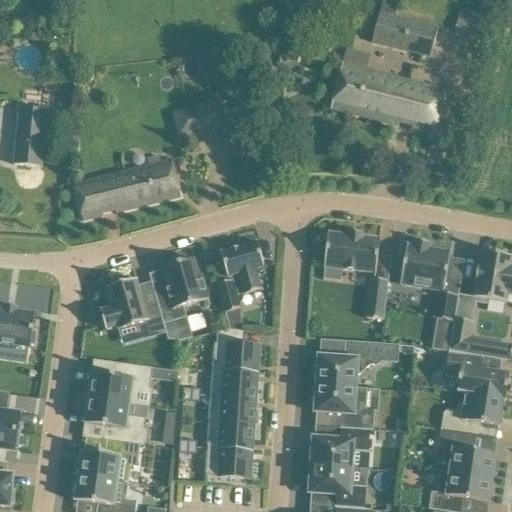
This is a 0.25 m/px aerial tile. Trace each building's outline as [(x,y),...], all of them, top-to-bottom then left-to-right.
[(459,10),(454,33),(478,39),(483,16),(459,10)] [(437,29),(380,15),(373,44),(430,59),(437,29)] [(227,53),(206,56),(208,76),(230,73),(227,53)] [(297,58),(280,57),(279,69),(296,71),(297,58)] [(433,136),(438,117),(444,92),(342,65),(331,110),(347,114),(362,118),(398,127),(400,123),(413,126),(412,131),(433,136)] [(186,109),(174,112),(182,139),(193,136),(225,128),(233,126),(226,101),(220,102),(203,106),(201,98),(193,100),(195,108),(186,111),(186,109)] [(42,168),(48,111),(19,109),(14,165),(42,168)] [(171,160),(162,162),(160,156),(150,159),(151,165),(74,185),(78,203),(83,222),(103,217),(102,213),(115,210),(116,214),(181,198),(171,160)] [(324,268),(376,274),(380,240),(362,238),(363,234),(349,233),(348,237),(328,234),(324,268)] [(454,323),(455,320),(461,283),(446,280),(450,254),(431,250),(432,245),(414,242),(413,247),(407,246),(400,286),(439,292),(435,320),(454,323)] [(262,291),(259,279),(256,271),(264,268),(257,243),(220,254),(228,279),(229,278),(230,282),(217,286),(225,314),(241,310),(237,296),(242,294),(243,296),(262,291)] [(511,257),(481,253),(478,270),(477,270),(475,281),(476,281),(473,298),(506,304),(508,296),(511,296),(511,257)] [(194,260),(186,262),(185,259),(170,264),(171,267),(163,269),(168,285),(167,286),(169,293),(155,297),(158,304),(165,330),(168,341),(181,342),(192,339),(184,307),(209,300),(202,276),(199,277),(194,260)] [(148,323),(151,334),(165,330),(158,304),(145,308),(137,281),(129,283),(128,278),(112,282),(114,287),(106,289),(112,308),(100,312),(106,331),(117,328),(118,331),(148,323)] [(389,282),(372,280),(367,320),(384,322),(389,282)] [(0,344),(30,349),(31,345),(35,346),(36,334),(34,333),(33,333),(35,315),(17,313),(18,309),(4,307),(3,311),(1,310),(0,310),(0,344)] [(470,339),(472,323),(455,320),(454,323),(449,352),(482,358),(490,359),(493,343),(470,339)] [(217,334),(216,345),(214,345),(213,371),(257,374),(258,348),(243,346),(244,332),(230,331),(217,334)] [(344,359),(318,357),(318,365),(314,366),(313,378),(317,380),(316,387),(356,389),(357,378),(370,366),(377,367),(382,363),(398,364),(399,346),(345,343),(344,359)] [(480,371),(482,358),(449,352),(445,378),(459,380),(457,393),(466,395),(503,401),(505,401),(509,376),(480,371)] [(149,388),(152,369),(117,364),(115,377),(91,374),(90,383),(87,382),(84,399),(129,405),(150,408),(150,407),(138,406),(140,390),(144,387),(149,388)] [(258,374),(257,374),(213,371),(211,397),(255,400),(256,400),(257,385),(256,385),(257,375),(258,375),(258,374)] [(316,391),(312,393),(312,405),(315,407),(314,414),(341,416),(340,429),(370,431),(373,431),(375,411),(365,411),(366,390),(356,389),(316,387),(316,391)] [(191,403),(192,390),(184,389),(183,402),(191,403)] [(192,390),(191,403),(200,403),(201,390),(192,390)] [(499,427),(503,401),(466,395),(464,406),(458,405),(457,411),(449,410),(444,414),(441,431),(474,436),(480,437),(482,425),(499,427)] [(254,411),(255,400),(211,397),(209,423),(254,427),(255,411),(254,411)] [(144,447),(146,433),(142,432),(143,423),(140,419),(128,417),(129,405),(84,399),(82,416),(85,416),(84,425),(105,428),(103,441),(107,442),(140,446),(144,447)] [(0,449),(14,452),(19,416),(7,414),(0,413),(0,449)] [(397,421),(396,433),(405,434),(406,421),(397,421)] [(253,443),(254,427),(209,423),(207,450),(251,453),(253,453),(253,452),(251,452),(252,443),(253,443)] [(339,441),(313,439),(312,450),(309,450),(307,467),(353,470),(354,453),(368,454),(370,431),(340,429),(339,441)] [(472,452),(474,436),(441,431),(438,449),(444,449),(443,455),(452,456),(449,473),(493,480),(493,476),(497,474),(499,463),(496,461),(496,457),(497,457),(497,456),(472,452)] [(188,455),(189,442),(180,441),(179,454),(188,455)] [(79,461),(75,461),(73,476),(124,483),(124,484),(128,485),(131,467),(137,468),(140,446),(107,442),(105,455),(80,452),(79,461)] [(189,442),(188,455),(197,456),(197,443),(189,442)] [(249,480),(251,453),(207,450),(205,477),(229,478),(229,479),(238,479),(249,480)] [(352,487),(353,470),(307,467),(306,484),(310,484),(309,495),(336,497),(335,509),(336,509),(365,511),(367,488),(352,487)] [(489,502),(493,480),(449,473),(447,489),(438,488),(437,494),(432,493),(429,510),(439,511),(462,511),(465,500),(489,503),(490,502),(489,502)] [(0,474),(0,507),(10,509),(10,505),(14,505),(15,491),(11,490),(13,476),(0,474)] [(121,507),(124,484),(124,483),(73,476),(71,492),(75,493),(73,502),(98,505),(96,511),(135,511),(136,509),(121,507)] [(386,501),(385,511),(397,511),(397,501),(386,501)]
